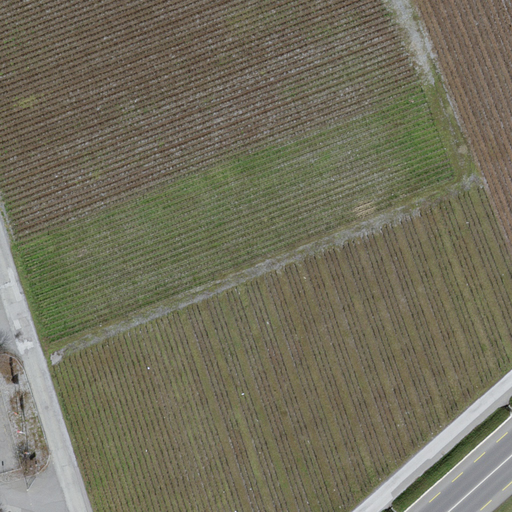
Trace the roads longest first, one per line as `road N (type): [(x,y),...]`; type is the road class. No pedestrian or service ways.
road 1 (residential): [(83,511),(0,253)]
road 2 (unclassified): [(511,378),(364,511)]
